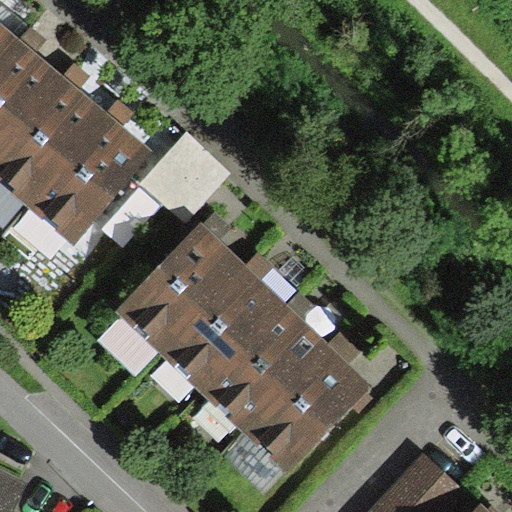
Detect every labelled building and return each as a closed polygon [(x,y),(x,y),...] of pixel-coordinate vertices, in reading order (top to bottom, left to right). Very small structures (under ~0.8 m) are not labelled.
[(0,55),(17,36),(0,21),(0,55)] [(30,28),(20,39),(26,44),(35,52),(45,40),(30,28)] [(0,55),(0,146),(62,74),(35,52),(26,44),(20,39),(17,36),(0,55)] [(75,63),(64,77),(71,82),(80,90),(91,76),(75,63)] [(62,74),(0,146),(0,182),(25,203),(104,110),(80,90),(71,82),(64,77),(62,74)] [(119,100),(107,114),(116,120),(123,126),(134,112),(119,100)] [(104,110),(25,203),(75,245),(154,152),(123,126),(116,120),(107,114),(104,110)] [(231,172),(186,132),(141,182),(185,222),(231,172)] [(160,207),(138,188),(102,230),(124,249),(160,207)] [(211,231),(220,240),(232,228),(217,212),(204,224),(211,231)] [(116,312),(158,351),(243,260),(220,240),(211,231),(204,224),(201,222),(116,312)] [(254,271),(262,279),(274,267),(260,252),(248,264),(254,271)] [(158,351),(202,391),(287,301),(262,279),(254,271),(248,264),(243,260),(158,351)] [(296,310),(305,319),(317,307),(301,291),(289,304),(296,310)] [(287,301),(202,391),(243,430),(327,339),(305,319),(296,310),(289,304),(287,301)] [(342,329),(330,342),(341,352),(353,363),(365,350),(342,329)] [(327,339),(243,430),(290,474),(374,383),(353,363),(341,352),(330,342),(327,339)] [(444,511),(465,491),(424,453),(368,511),(444,511)] [(0,511),(12,511),(28,479),(0,466),(0,511)] [(471,511),(489,511),(487,510),(479,503),(471,511)]
